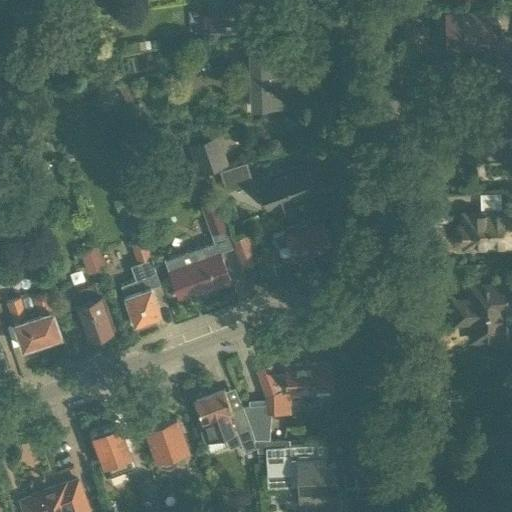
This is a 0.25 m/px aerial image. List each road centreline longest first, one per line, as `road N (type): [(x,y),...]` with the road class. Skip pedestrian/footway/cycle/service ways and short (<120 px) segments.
road 1 (residential): [(0,413),(390,272)]
road 2 (residential): [(390,272),(381,0)]
road 3 (residential): [(398,461),(390,272)]
